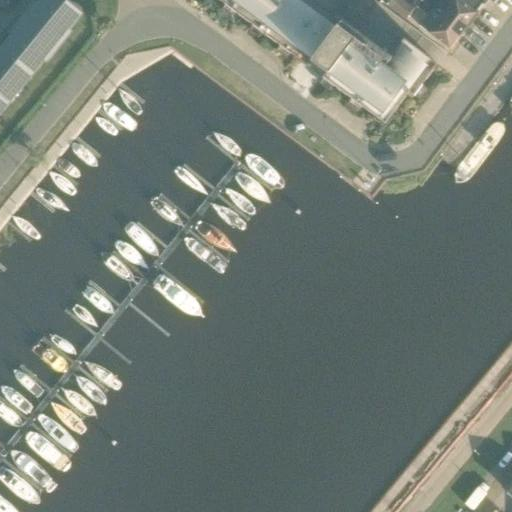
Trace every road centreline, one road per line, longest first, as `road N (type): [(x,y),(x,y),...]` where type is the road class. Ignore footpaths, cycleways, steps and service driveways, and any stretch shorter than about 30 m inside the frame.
road 1 (residential): [(144,6),(362,158),(396,168),(414,161),(511,32)]
road 2 (residential): [(0,175),(144,6)]
road 3 (unclassified): [(415,511),(511,396)]
